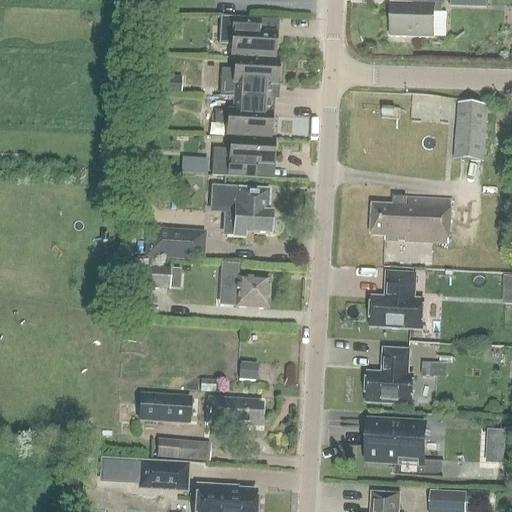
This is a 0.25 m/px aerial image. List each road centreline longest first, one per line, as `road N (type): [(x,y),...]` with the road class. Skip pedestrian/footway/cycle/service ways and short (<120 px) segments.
road 1 (tertiary): [(310,511),(334,74)]
road 2 (residential): [(334,74),(511,79)]
